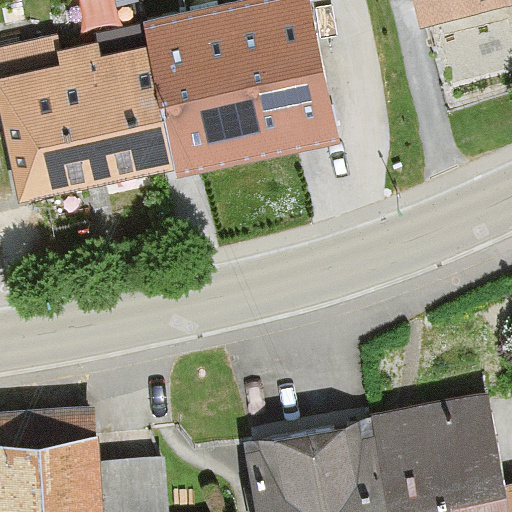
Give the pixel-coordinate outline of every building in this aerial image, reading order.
[(174,0),(177,12),(147,18),(153,48),(175,155),(176,160),(336,127),(310,0),(174,0)] [(175,155),(153,48),(101,58),(97,39),(60,47),(64,66),(1,79),(23,186),(175,155)] [(375,412),(389,511),(511,511),(511,485),(511,478),(498,394),(375,412)] [(389,511),(375,412),(255,430),(263,485),(243,488),(246,511),(389,511)] [(109,418),(0,423),(0,511),(114,511),(111,449),(109,418)] [(175,445),(111,449),(114,511),(177,511),(178,511),(175,445)]
